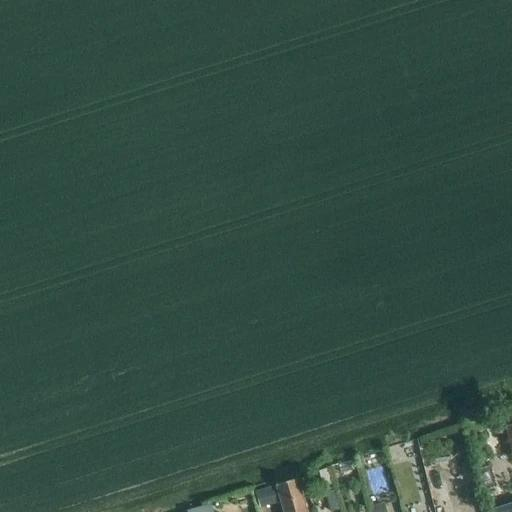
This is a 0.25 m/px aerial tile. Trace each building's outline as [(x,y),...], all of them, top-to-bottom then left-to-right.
[(477,420),(460,425),(462,433),(479,428),(477,420)] [(495,467),(510,461),(504,444),(488,450),(495,467)] [(275,485),(283,511),(305,511),(296,479),(275,485)] [(270,487),(255,492),(260,508),(275,503),(270,487)] [(511,511),(511,502),(510,503),(486,511),(485,511),(511,511)] [(384,511),(382,503),(368,507),(368,511),(384,511)]
